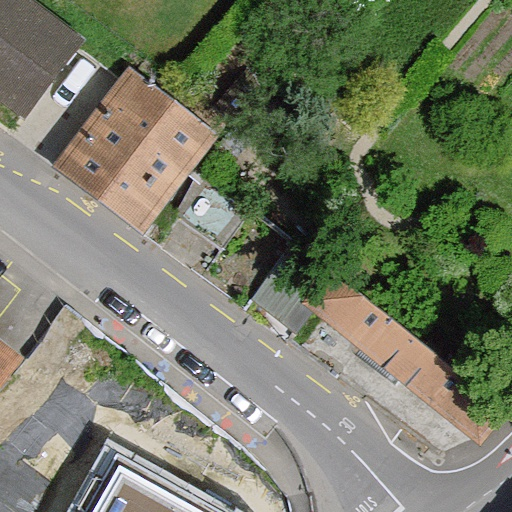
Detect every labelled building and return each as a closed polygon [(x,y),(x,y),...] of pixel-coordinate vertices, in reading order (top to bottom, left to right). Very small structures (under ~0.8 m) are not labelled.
[(24,0),(0,0),(0,93),(24,111),(78,40),(24,0)] [(248,69),(220,105),(243,123),(271,87),(248,69)] [(132,77),(64,166),(143,226),(211,137),(132,77)] [(177,216),(223,250),(249,215),(204,181),(177,216)] [(295,328),(309,309),(301,303),(328,268),(300,246),(258,299),(295,328)] [(494,397),(328,268),(301,303),(309,309),(467,432),(494,397)] [(0,378),(11,364),(0,354),(0,378)] [(242,511),(108,440),(68,511),(242,511)]
